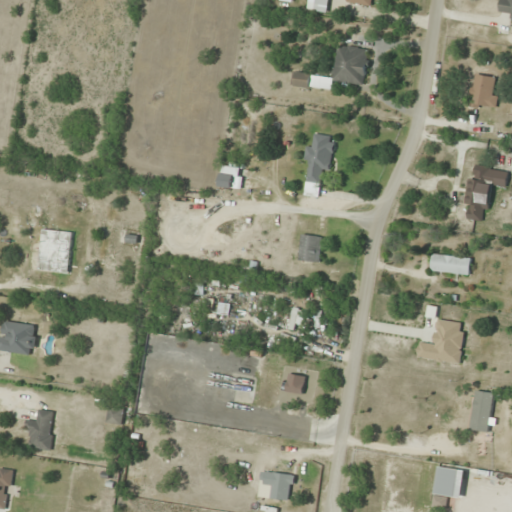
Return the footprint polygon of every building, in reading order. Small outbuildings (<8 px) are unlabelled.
[(308,0),(307,10),(329,13),(330,0),(346,0),(346,2),(369,5),(369,0),(308,0)] [(511,0),(501,0),(499,16),(511,18),(511,0)] [(333,90),(334,81),(366,85),(371,48),(338,44),(334,76),(293,71),(291,85),(333,90)] [(471,106),(496,107),(498,76),(473,75),(471,106)] [(304,195),(320,196),(322,170),(333,171),(336,136),(316,134),(315,144),(309,144),(304,195)] [(246,168),(224,164),(220,185),(241,190),(246,168)] [(510,168),(472,164),(465,218),(485,221),(490,186),(507,188),(510,168)] [(74,232),(44,229),(40,270),(70,273),(74,232)] [(322,262),(324,236),(302,234),(300,260),(322,262)] [(37,241),(29,240),(24,276),(32,277),(37,241)] [(472,257),(434,254),(432,271),(471,274),(472,257)] [(418,357),(461,363),(467,323),(437,319),(434,342),(421,340),(418,357)] [(0,343),(0,350),(36,355),(40,325),(3,320),(0,343)] [(307,376),(290,372),(287,391),(304,394),(307,376)] [(437,403),(429,402),(425,424),(433,425),(437,403)] [(493,402),(472,402),(472,425),(493,425),(493,402)] [(124,423),(125,408),(110,407),(109,422),(124,423)] [(32,437),(31,448),(52,450),(56,411),(40,409),(38,419),(29,418),(27,436),(32,437)] [(0,507),(9,509),(15,469),(0,466),(0,507)] [(448,509),(449,496),(463,498),(466,469),(439,466),(434,507),(448,509)] [(265,484),(273,485),(272,498),(290,500),(293,474),(266,471),(265,484)]
